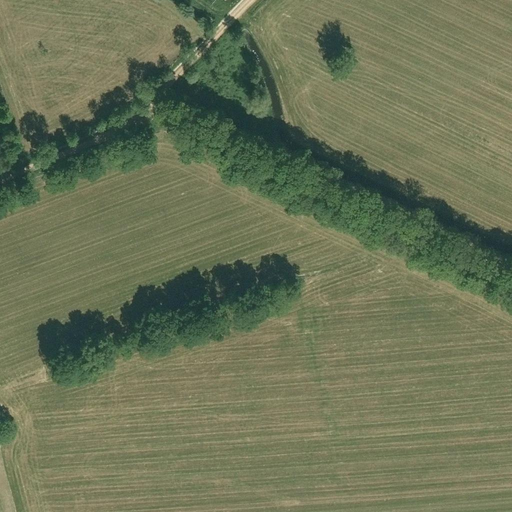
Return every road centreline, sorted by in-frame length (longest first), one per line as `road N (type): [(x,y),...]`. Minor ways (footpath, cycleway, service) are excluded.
road 1 (track): [(511,274),(151,102)]
road 2 (track): [(151,102),(252,0)]
road 3 (track): [(32,167),(120,128),(151,102)]
